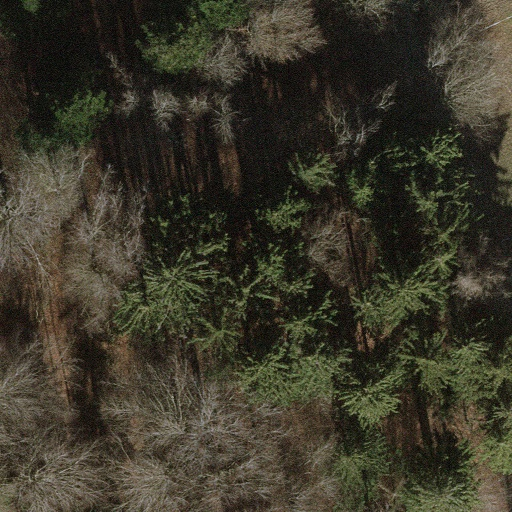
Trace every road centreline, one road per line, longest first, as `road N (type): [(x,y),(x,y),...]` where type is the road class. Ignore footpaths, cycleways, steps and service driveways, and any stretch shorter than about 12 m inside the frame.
road 1 (track): [(511,349),(402,0)]
road 2 (track): [(148,511),(85,394),(0,323)]
